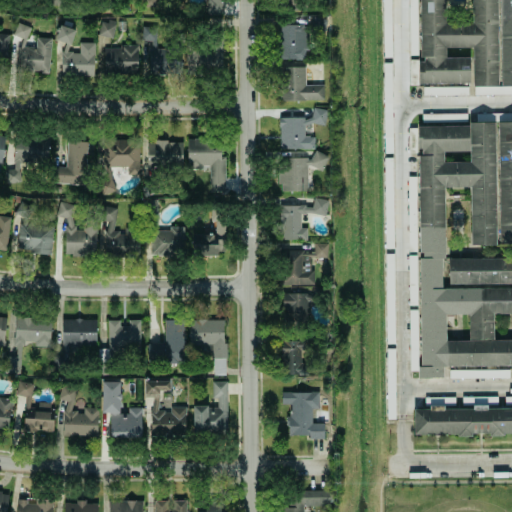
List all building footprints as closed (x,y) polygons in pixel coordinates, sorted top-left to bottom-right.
[(202,0),(203,13),(220,13),(219,0),(202,0)] [(381,0),(383,55),(391,55),(390,0),(381,0)] [(511,0),(470,0),(471,21),(445,22),(444,0),(410,0),(413,84),(469,82),(468,56),(445,57),(445,47),(471,46),(472,94),(494,93),(511,92),(511,0)] [(96,20),(96,36),(113,36),(113,20),(96,20)] [(48,71),(50,37),(35,36),(34,46),(25,45),(26,37),(30,27),(17,22),(12,34),(20,37),(19,46),(16,46),(14,69),(48,71)] [(276,58),(305,59),(306,25),(277,24),(276,58)] [(54,40),(71,43),(74,28),(57,25),(54,40)] [(9,34),(0,32),(0,62),(6,63),(9,34)] [(60,51),(59,75),(92,76),(93,42),(78,41),(78,52),(60,51)] [(221,68),(222,44),(204,43),(203,67),(221,68)] [(102,74),(137,73),(137,45),(102,46),(102,74)] [(304,66),(277,66),(277,100),(322,99),(322,84),(304,84),(304,66)] [(278,117),(278,149),(313,148),(313,135),(303,135),(303,123),(325,123),(324,108),(311,108),(311,117),(278,117)] [(48,138),(13,136),(12,168),(5,167),(4,182),(19,183),(20,162),(46,164),(48,138)] [(223,138),(187,137),(187,169),(208,169),(208,190),(222,190),(223,138)] [(126,166),(126,174),(138,175),(139,139),(102,138),(102,166),(126,166)] [(145,164),(181,166),(182,141),(145,139),(145,164)] [(65,166),(52,166),(52,183),(86,184),(88,141),(66,140),(65,166)] [(307,167),(324,168),(324,153),(312,153),(312,158),(279,157),(278,190),(306,191),(307,167)] [(393,246),(391,157),(383,158),(385,247),(393,246)] [(306,239),(305,227),(299,227),(299,214),(326,213),(326,198),(311,198),(311,204),(279,205),(280,239),(306,239)] [(52,225),(32,224),(33,203),(16,201),(15,215),(22,215),(22,224),(17,224),(16,251),(50,253),(52,225)] [(95,255),(95,222),(83,222),(83,228),(74,228),(74,203),(56,203),(56,217),(64,217),(64,255),(95,255)] [(139,256),(138,230),(114,231),(114,206),(100,206),(102,256),(139,256)] [(0,243),(6,244),(8,216),(0,215),(0,243)] [(192,254),(218,251),(216,227),(203,228),(202,219),(189,220),(192,254)] [(150,255),(183,254),(182,227),(149,228),(150,255)] [(313,256),(326,257),(326,243),(313,242),(313,256)] [(311,251),(281,252),(282,284),(311,284),(311,251)] [(394,343),(392,253),(384,254),(385,343),(394,343)] [(418,258),(420,366),(417,366),(417,377),(442,377),(442,366),(445,366),(511,365),(511,258),(448,258),(448,283),(511,283),(511,288),(441,287),(441,258),(418,258)] [(308,293),(282,292),(281,324),(307,324),(308,293)] [(408,310),(409,370),(417,370),(416,310),(408,310)] [(50,318),(14,317),(12,355),(4,355),(3,371),(19,372),(20,340),(34,341),(33,346),(49,347),(50,318)] [(95,319),(61,318),(60,344),(95,345),(95,319)] [(224,374),(223,318),(188,319),(188,352),(211,352),(211,375),(224,374)] [(107,349),(139,349),(139,319),(122,319),(106,319),(107,349)] [(183,362),(184,320),(163,319),(163,346),(146,345),(146,362),(183,362)] [(386,349),(385,419),(394,419),(394,349),(386,349)] [(508,369),(448,370),(448,378),(508,377),(508,369)] [(184,406),(170,406),(170,380),(143,380),(143,396),(150,396),(150,436),(184,436),(184,406)] [(23,395),(22,431),(52,432),(53,408),(31,407),(32,381),(16,381),(15,395),(23,395)] [(101,381),(101,412),(108,412),(108,438),(140,438),(140,406),(127,406),(127,413),(119,413),(118,381),(101,381)] [(211,381),(211,406),(192,406),(192,434),(225,434),(225,381),(211,381)] [(96,407),(82,407),(82,398),(75,398),(75,388),(58,387),(58,399),(62,400),(62,435),(96,435),(96,407)] [(317,391),(280,391),(281,405),(286,405),(286,436),(323,436),(323,422),(311,423),(311,408),(318,408),(317,391)] [(0,428),(7,429),(10,399),(0,397),(0,428)] [(412,409),(412,434),(456,434),(456,436),(471,436),(471,433),(488,433),(488,436),(503,436),(503,433),(511,433),(511,408),(486,408),(486,405),(472,405),(472,409),(442,409),(442,405),(429,406),(429,409),(412,409)] [(302,511),(302,506),(328,505),(328,490),(282,490),(282,511),(302,511)] [(50,511),(50,499),(13,499),(13,511),(50,511)] [(184,511),(184,499),(152,500),(152,511),(184,511)] [(141,511),(141,500),(106,500),(106,511),(141,511)] [(96,511),(96,501),(63,501),(63,511),(96,511)]
